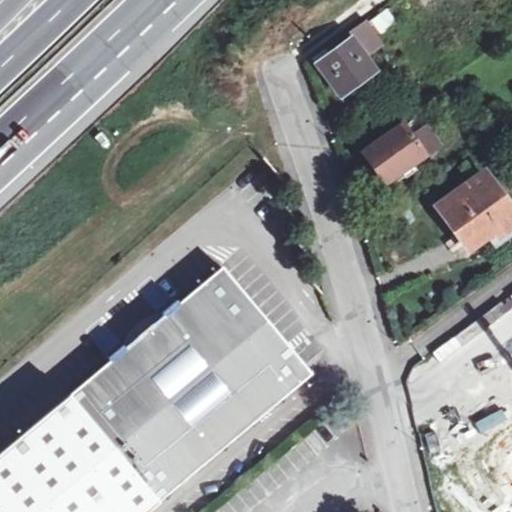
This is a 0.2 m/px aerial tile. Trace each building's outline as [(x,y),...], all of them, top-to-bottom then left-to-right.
[(371,17),(381,35),(398,25),(389,8),(371,17)] [(330,57),(318,65),(341,97),(376,72),(365,57),(381,46),(365,23),(347,35),(351,41),(330,57)] [(324,50),(313,58),(318,65),(330,57),(324,50)] [(431,154),(443,146),(427,124),(416,131),(431,154)] [(402,125),(362,153),(385,184),(425,157),(402,125)] [(511,213),(484,176),(439,209),(467,248),(484,236),(494,229),(497,234),(511,222),(511,213)] [(494,229),(484,236),(493,249),(511,235),(511,222),(497,234),(494,229)] [(108,359),(110,361),(0,453),(0,511),(147,511),(312,374),(223,267),(179,304),(177,301),(162,314),(164,317),(126,349),(123,346),(108,359)] [(162,314),(123,346),(126,349),(164,317),(162,314)]
